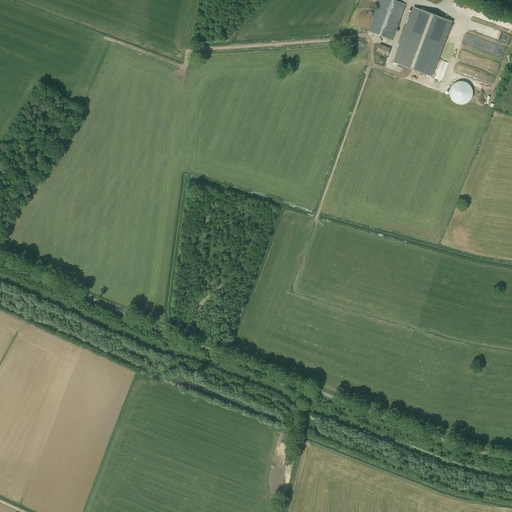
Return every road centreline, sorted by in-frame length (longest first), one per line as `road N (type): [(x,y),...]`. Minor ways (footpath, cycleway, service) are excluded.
road 1 (unclassified): [(511,456),(467,448),(275,375),(0,254)]
road 2 (track): [(308,388),(279,511)]
